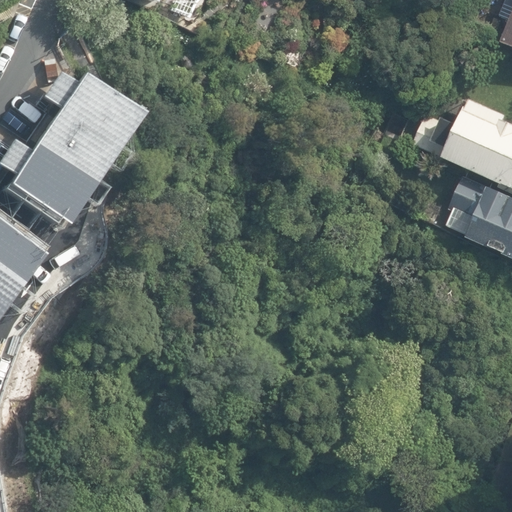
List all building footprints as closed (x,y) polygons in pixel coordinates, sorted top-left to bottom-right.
[(132,0),(152,9),(156,0),(132,0)] [(511,23),(502,45),(511,49),(511,0),(506,0),(499,19),(511,23)] [(0,165),(16,176),(9,186),(67,226),(145,112),(106,88),(83,73),(77,82),(60,70),(42,96),(60,108),(31,150),(14,139),(0,159),(0,165)] [(443,159),(442,160),(502,187),(500,190),(511,195),(511,126),(505,123),(508,119),(470,102),(467,110),(466,109),(458,127),(443,121),(442,122),(428,116),(414,146),(443,159)] [(511,199),(489,190),(487,195),(461,184),(450,211),(454,213),(447,228),(468,237),(466,240),(489,251),(490,249),(506,256),(505,258),(511,261),(511,199)] [(0,313),(45,254),(0,220),(0,313)]
